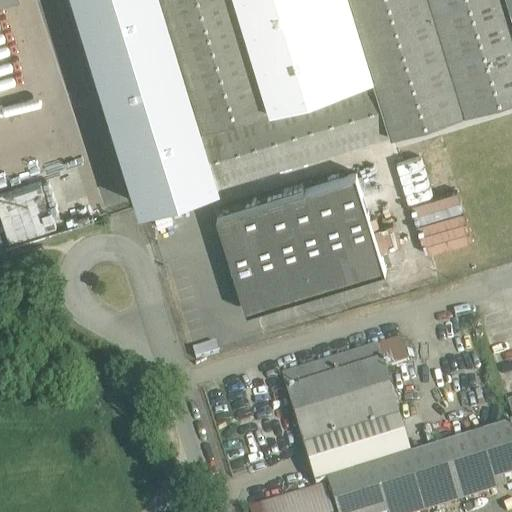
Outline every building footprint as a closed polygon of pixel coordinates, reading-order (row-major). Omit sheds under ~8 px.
[(78,0),(142,207),(219,183),(219,184),(293,161),(293,162),(391,132),(391,131),(449,113),(414,0),(78,0)] [(511,0),(414,0),(449,113),(511,93),(511,0)] [(405,162),(445,149),(436,121),(396,133),(405,162)] [(354,175),(217,219),(247,315),(385,271),(354,175)] [(39,181),(0,193),(0,207),(10,240),(54,227),(39,181)] [(400,339),(378,346),(383,361),(385,369),(407,362),(400,339)] [(378,346),(282,375),(287,390),(383,361),(378,346)] [(383,361),(287,390),(304,448),(306,449),(316,485),(328,482),(412,456),(385,369),(383,361)] [(412,456),(328,482),(337,511),(402,511),(511,478),(511,425),(412,456)] [(261,511),(331,511),(324,485),(259,502),(261,511)]
